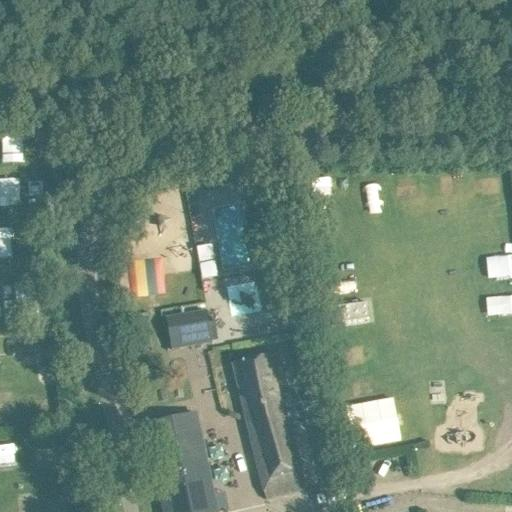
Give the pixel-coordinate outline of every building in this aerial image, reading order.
[(0,140),(0,155),(14,156),(15,141),(0,140)] [(0,207),(19,206),(18,186),(0,187),(0,207)] [(8,227),(0,227),(0,245),(9,245),(8,227)] [(369,319),(366,303),(322,309),(324,325),(369,319)] [(166,318),(171,350),(211,343),(205,311),(166,318)] [(265,500),(304,490),(293,445),(290,445),(267,355),(232,363),(265,500)] [(395,400),(347,404),(352,447),(399,442),(395,400)] [(146,424),(155,470),(164,511),(214,511),(216,511),(195,414),(146,424)] [(93,501),(95,511),(105,509),(103,499),(93,501)]
